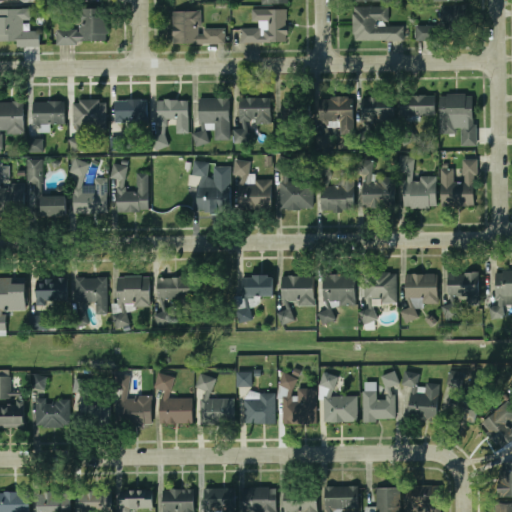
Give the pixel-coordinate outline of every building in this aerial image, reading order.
[(416,40),(467,39),(467,6),(439,6),(439,25),(415,26),(416,40)] [(353,7),(353,42),(404,42),(404,26),(388,26),(388,7),(353,7)] [(29,10),(0,9),(0,45),(39,45),(39,31),(28,31),(29,10)] [(107,9),(75,9),(75,29),(56,29),(56,44),(108,43),(107,9)] [(251,10),(251,28),(241,28),(241,43),(287,43),(287,10),(251,10)] [(172,44),(225,44),(225,28),(200,29),(200,12),(172,12),(172,44)] [(440,134),(460,134),(460,146),(475,146),(475,94),(439,95),(440,134)] [(435,117),(435,95),(401,95),(401,117),(435,117)] [(319,125),(338,124),(338,133),(351,132),(350,97),(319,98),(319,125)] [(213,141),(229,141),(229,98),(199,98),(199,140),(206,140),(206,132),(214,132),(213,141)] [(234,129),(234,142),(248,143),(248,123),(270,123),(270,98),(239,98),(239,129),(234,129)] [(286,98),(286,129),(306,129),(306,98),(286,98)] [(361,98),(361,123),(394,123),(394,98),(361,98)] [(72,100),(72,131),(105,131),(105,100),(72,100)] [(119,100),(119,125),(134,125),(134,134),(146,134),(146,100),(119,100)] [(157,126),(167,126),(167,119),(176,119),(176,133),(188,133),(188,100),(157,100),(157,126)] [(66,101),(34,102),(34,131),(51,131),(51,125),(66,124),(66,101)] [(24,134),(24,102),(0,102),(0,150),(2,150),(2,134),(24,134)] [(207,131),(193,133),(195,146),(210,144),(207,131)] [(72,150),(87,148),(85,137),(70,139),(72,150)] [(126,137),(111,138),(111,151),(126,151),(126,137)] [(28,152),(41,152),(41,140),(28,140),(28,152)] [(436,209),(437,176),(414,176),(414,158),(400,157),(399,208),(436,209)] [(441,169),(441,206),(476,206),(476,160),(462,160),(462,182),(453,182),(453,169),(441,169)] [(229,181),(207,180),(207,161),(196,161),(196,206),(229,207),(229,181)] [(271,209),(271,180),(248,181),(248,161),(233,161),(234,177),(239,177),(240,209),(271,209)] [(11,164),(0,164),(0,181),(10,181),(11,164)] [(148,174),(137,174),(137,190),(126,190),(126,165),(112,165),(112,179),(117,179),(117,213),(148,212),(148,174)] [(323,177),(322,210),(353,211),(354,177),(323,177)] [(313,209),(313,178),(281,178),(281,209),(313,209)] [(396,207),(394,179),(361,181),(363,210),(396,207)] [(107,181),(73,181),(73,215),(107,215),(107,181)] [(0,215),(26,215),(26,184),(0,184),(0,215)] [(40,216),(67,216),(67,196),(40,196),(40,216)] [(511,271),(495,271),(495,303),(511,303),(511,271)] [(396,303),(396,273),(364,273),(364,311),(362,311),(362,323),(374,323),(374,304),(396,303)] [(479,306),(479,273),(446,273),(446,320),(463,320),(463,306),(479,306)] [(437,274),(405,274),(406,320),(416,319),(415,306),(438,306),(437,274)] [(149,276),(116,277),(116,327),(127,327),(127,308),(150,308),(149,276)] [(240,276),(241,297),(235,297),(236,322),(250,321),(249,297),(274,297),(273,276),(240,276)] [(314,276),(282,276),(282,306),(314,306),(314,276)] [(323,276),(323,305),(355,305),(355,276),(323,276)] [(157,300),(191,298),(190,277),(156,279),(157,300)] [(75,278),(75,303),(95,303),(95,314),(106,314),(106,278),(75,278)] [(0,336),(6,336),(6,311),(25,311),(26,279),(0,279),(0,336)] [(67,279),(36,279),(36,304),(67,304),(67,279)] [(324,325),(337,320),(332,309),(319,314),(324,325)] [(293,321),(290,310),(278,313),(281,324),(293,321)] [(172,324),(170,312),(156,314),(158,327),(172,324)] [(48,315),(31,316),(32,330),(48,330),(48,315)] [(464,373),(451,371),(449,385),(462,386),(464,373)] [(249,373),(237,374),(238,386),(250,385),(249,373)] [(437,417),(439,395),(417,394),(418,374),(404,373),(403,386),(411,386),(409,416),(437,417)] [(215,380),(201,374),(195,388),(209,394),(215,380)] [(0,428),(24,428),(23,392),(10,392),(10,375),(0,375),(0,428)] [(48,376),(31,375),(31,389),(47,390),(48,376)] [(193,424),(193,399),(170,398),(170,376),(159,376),(159,424),(193,424)] [(90,379),(75,379),(74,393),(89,393),(90,379)] [(316,425),(316,388),(293,388),(293,425),(316,425)] [(448,412),(474,421),(481,399),(456,390),(448,412)] [(377,398),(377,391),(363,391),(363,422),(394,422),(394,398),(377,398)] [(245,425),(274,425),(274,393),(245,393),(245,425)] [(88,425),(113,425),(113,396),(88,396),(88,425)] [(152,426),(152,397),(120,397),(120,426),(152,426)] [(358,397),(324,397),(324,423),(358,423),(358,397)] [(234,399),(202,399),(202,423),(234,424),(234,399)] [(36,400),(36,428),(70,428),(70,400),(36,400)] [(511,403),(509,401),(481,424),(502,449),(511,440),(511,403)] [(499,498),(511,497),(511,463),(498,463),(499,498)] [(358,486),(325,486),(325,509),(358,509),(358,486)] [(404,486),(404,508),(427,508),(427,511),(440,511),(441,486),(404,486)] [(275,511),(275,487),(243,487),(243,511),(275,511)] [(235,511),(235,488),(204,488),(204,511),(235,511)] [(284,488),(284,511),(317,511),(317,488),(284,488)] [(399,511),(399,488),(375,488),(375,508),(364,508),(364,511),(399,511)] [(195,511),(195,489),(163,489),(163,511),(195,511)] [(154,490),(121,490),(121,510),(153,511),(154,490)] [(30,511),(30,492),(0,492),(0,511),(30,511)] [(36,492),(36,511),(70,511),(70,492),(36,492)] [(113,511),(113,492),(79,492),(79,511),(113,511)] [(511,511),(511,503),(496,503),(495,511),(511,511)]
